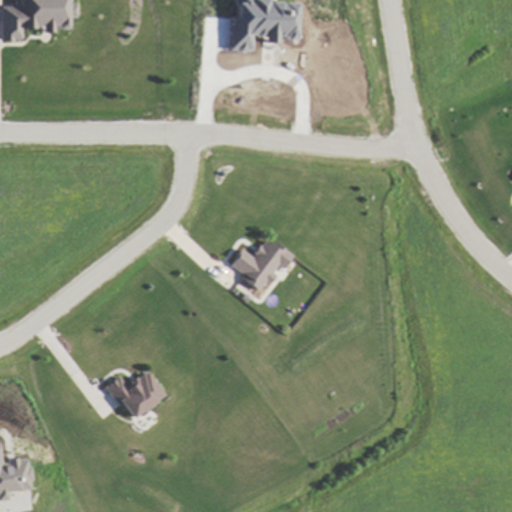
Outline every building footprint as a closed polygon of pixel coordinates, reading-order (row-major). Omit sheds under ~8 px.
[(14,0),(15,6),(0,5),(0,39),(18,39),(17,28),(35,28),(35,33),(48,32),(48,29),(63,28),(63,18),(72,18),(71,2),(63,2),(63,0),(14,0)] [(291,3),(260,2),(259,0),(229,0),(229,18),(225,17),(224,50),(246,51),(247,36),(257,37),(256,43),(270,44),(270,38),(290,39),(291,3)] [(224,268),(259,289),(268,274),(273,264),(280,268),(287,255),(259,238),(248,256),(236,249),(224,268)] [(127,420),(161,396),(143,370),(122,385),(115,375),(102,385),(127,420)] [(0,462),(0,496),(2,496),(2,491),(27,488),(23,460),(0,462)]
